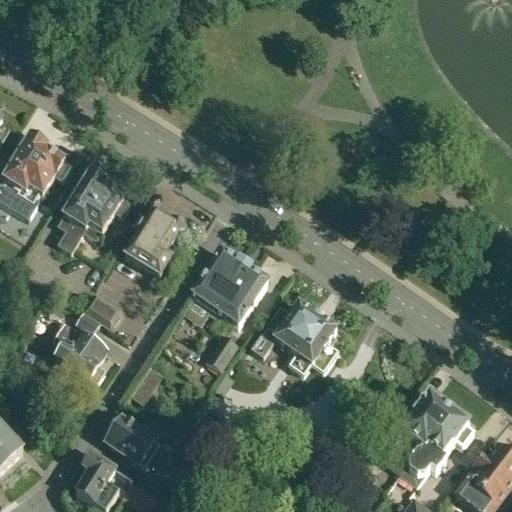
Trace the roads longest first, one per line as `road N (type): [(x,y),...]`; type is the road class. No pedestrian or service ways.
road 1 (residential): [(241,193),(35,502)]
road 2 (tertiary): [(241,193),(511,381)]
road 3 (tertiary): [(0,46),(241,193)]
